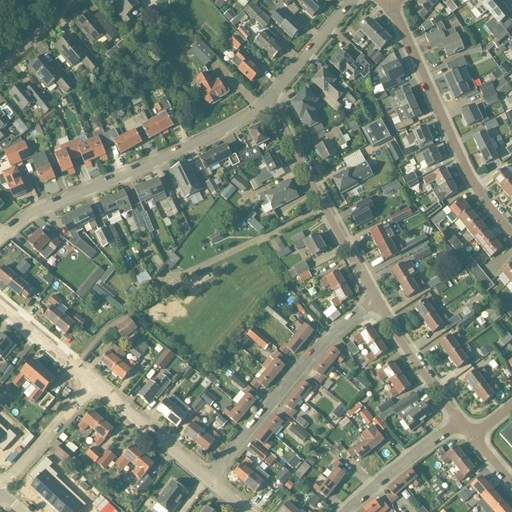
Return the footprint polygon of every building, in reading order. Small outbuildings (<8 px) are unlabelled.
[(135,2),(132,0),(113,0),(115,1),(110,5),(126,25),(133,19),(129,14),(139,6),(135,2)] [(225,4),(220,0),(215,5),(220,10),(225,4)] [(319,0),(295,0),(301,5),(300,6),(313,18),(325,5),(319,0)] [(422,0),(418,5),(420,7),(415,12),(422,19),(433,8),(439,14),(445,9),(435,0),(422,0)] [(458,9),(450,0),(445,5),(447,8),(452,13),(452,14),(458,9)] [(497,0),(489,0),(484,5),(480,0),(472,0),(466,5),(471,11),(474,9),(480,17),(488,11),(491,14),(502,5),(497,0)] [(254,20),(264,30),(270,24),(268,22),(270,19),(263,12),(262,13),(252,3),(244,11),(253,21),(254,20)] [(491,14),(494,19),(485,26),(495,39),(484,48),(487,51),(495,45),(496,48),(501,44),(502,45),(511,37),(506,31),(505,32),(499,24),(510,15),(502,5),(491,14)] [(291,19),(290,19),(279,9),(271,18),(282,28),(281,29),(292,39),(302,29),(291,19)] [(234,27),(246,16),(242,12),(237,17),(230,10),(223,16),(234,27)] [(176,16),(170,11),(163,17),(170,23),(176,16)] [(108,22),(102,27),(90,13),(76,25),(92,44),(103,35),(109,43),(119,35),(108,22)] [(433,19),(421,26),(424,32),(436,25),(433,19)] [(371,21),(360,32),(352,41),(356,45),(360,40),(361,41),(365,37),(365,36),(366,35),(371,41),(381,31),(371,21)] [(439,31),(426,37),(431,48),(441,44),(447,57),(463,49),(461,45),(467,43),(463,34),(458,37),(457,37),(450,40),(446,32),(444,29),(442,23),(436,25),(439,31)] [(250,37),(242,27),(238,30),(246,40),(250,37)] [(227,39),(238,50),(246,42),(237,31),(234,35),(233,34),(227,39)] [(267,31),(259,39),(255,35),(250,40),(254,44),(272,61),(283,49),(277,44),(279,42),(267,31)] [(391,40),(381,31),(371,41),(376,46),(380,51),(391,40)] [(100,64),(80,41),(75,45),(68,36),(55,48),(72,68),(81,61),(90,72),(100,64)] [(200,41),(188,53),(205,68),(216,57),(200,41)] [(469,56),(482,53),(482,52),(485,51),(483,45),(480,46),(480,45),(467,48),(469,56)] [(377,65),(384,58),(378,53),(376,55),(372,51),(367,56),(377,65)] [(261,73),(248,60),(240,52),(231,62),(239,70),(238,70),(251,83),(261,73)] [(332,60),(332,62),(330,63),(342,75),(346,71),(355,80),(362,73),(366,68),(370,72),(375,67),(362,55),(354,64),(342,52),(336,57),(334,57),(332,60)] [(56,82),(65,94),(75,86),(55,62),(50,66),(43,57),(30,69),(47,89),(56,82)] [(444,76),(451,91),(465,84),(459,69),(465,67),(461,58),(445,65),(449,74),(444,76)] [(380,81),(384,92),(401,84),(399,79),(404,77),(398,62),(382,69),(386,78),(380,81)] [(505,76),(510,72),(504,64),(498,68),(505,76)] [(336,103),(345,93),(334,83),(335,82),(323,71),(312,83),(324,93),(325,92),(336,103)] [(225,86),(222,87),(218,80),(216,82),(211,73),(197,81),(202,90),(200,91),(209,107),(218,102),(217,101),(227,95),(226,95),(229,93),(225,86)] [(504,80),(493,88),(501,98),(511,90),(504,80)] [(472,81),(465,84),(451,91),(455,100),(462,96),(463,99),(478,93),(472,81)] [(483,98),(495,92),(490,83),(478,88),(483,98)] [(42,95),(35,101),(21,85),(9,95),(23,111),(34,102),(45,115),(53,109),(42,95)] [(413,98),(412,97),(409,89),(400,93),(398,89),(390,93),(392,98),(392,99),(394,103),(391,104),(395,112),(415,103),(415,102),(415,101),(413,98)] [(325,130),(321,124),(314,111),(312,107),(318,100),(306,90),(293,104),(300,119),(301,118),(312,137),(325,130)] [(359,99),(352,92),(345,98),(352,105),(359,99)] [(495,92),(483,98),(482,98),(487,108),(499,102),(495,92)] [(171,108),(165,97),(159,100),(160,103),(155,106),(159,112),(164,110),(165,112),(171,108)] [(415,103),(395,112),(400,123),(394,126),(397,131),(413,124),(412,120),(421,116),(418,109),(418,107),(416,104),(415,104),(415,103)] [(466,128),(467,127),(468,127),(481,121),(478,113),(486,110),(483,104),(475,107),(475,106),(461,113),(464,119),(462,120),(461,122),(463,127),(466,128)] [(1,131),(10,123),(0,110),(0,140),(5,136),(1,131)] [(154,121),(149,124),(143,112),(133,118),(139,129),(142,128),(149,140),(161,134),(154,121)] [(154,121),(161,134),(173,127),(166,114),(154,121)] [(139,129),(133,118),(123,124),(129,134),(125,137),(131,149),(142,143),(135,131),(139,129)] [(361,129),(372,150),(393,138),(381,118),(361,129)] [(14,124),(22,134),(28,130),(20,119),(14,124)] [(495,119),(484,125),(488,132),(499,126),(495,119)] [(360,130),(360,129),(355,121),(348,125),(353,134),(360,130)] [(246,144),(249,149),(241,152),(247,163),(261,156),(257,148),(269,142),(261,125),(249,131),(254,140),(246,144)] [(415,142),(417,145),(402,151),(405,158),(420,151),(418,147),(420,146),(420,147),(432,142),(431,140),(432,139),(430,135),(429,135),(426,127),(414,133),(414,135),(406,139),(409,145),(415,142)] [(325,136),(329,142),(317,149),(324,162),(336,155),(335,152),(347,144),(339,128),(325,136)] [(93,134),(95,139),(88,142),(95,160),(101,158),(103,163),(108,161),(106,156),(103,148),(111,145),(106,134),(105,135),(102,129),(93,134)] [(125,137),(120,139),(115,129),(106,134),(111,145),(114,144),(121,155),(131,149),(125,137)] [(494,139),(489,141),(485,133),(474,138),(480,151),(502,141),(500,137),(494,139)] [(79,139),(70,143),(72,148),(72,149),(76,160),(82,157),(85,165),(85,164),(87,170),(92,167),(91,162),(95,160),(88,142),(81,145),(79,139)] [(0,147),(4,152),(10,146),(5,140),(0,144),(0,147)] [(502,141),(480,151),(486,164),(497,159),(494,151),(498,149),(498,148),(504,145),(502,141)] [(21,162),(30,159),(23,142),(14,146),(21,162)] [(75,174),(70,162),(76,160),(72,149),(72,148),(70,143),(60,146),(62,152),(55,155),(62,174),(68,171),(70,176),(75,174)] [(241,152),(233,155),(232,156),(226,144),(213,151),(219,163),(228,158),(231,165),(235,173),(240,169),(247,164),(247,163),(241,152)] [(10,167),(21,162),(14,146),(4,152),(3,152),(10,167)] [(416,165),(420,164),(423,170),(441,162),(435,149),(413,159),(416,165)] [(219,163),(213,151),(200,158),(206,170),(204,171),(208,177),(213,174),(209,168),(219,163)] [(401,159),(398,152),(391,155),(394,163),(401,159)] [(264,160),(267,167),(256,172),(262,184),(273,178),(271,174),(283,167),(276,154),(264,160)] [(47,159),(34,165),(42,185),(55,179),(50,167),(47,159)] [(186,199),(202,191),(188,162),(172,171),(186,199)] [(373,176),(366,163),(350,172),(349,169),(333,178),(342,194),(358,185),(373,176)] [(26,192),(21,180),(15,168),(3,174),(13,198),(26,192)] [(502,189),(511,180),(511,177),(505,169),(493,178),(502,189)] [(440,188),(451,181),(445,170),(424,181),(427,187),(437,182),(440,188)] [(414,173),(402,179),(405,185),(417,179),(414,173)] [(249,187),(236,176),(231,182),(244,193),(249,187)] [(159,178),(147,183),(153,198),(155,204),(167,199),(159,178)] [(249,182),(254,191),(263,187),(258,178),(249,182)] [(205,184),(213,197),(221,193),(213,179),(205,184)] [(511,180),(502,189),(510,199),(511,196),(511,180)] [(289,181),(265,193),(264,191),(256,195),(260,203),(267,198),(277,193),(283,206),(298,198),(289,181)] [(394,191),(395,192),(402,188),(399,182),(398,183),(397,181),(388,186),(389,188),(382,192),(384,196),(394,191)] [(440,188),(433,192),(439,203),(458,193),(451,181),(440,188)] [(135,188),(141,203),(153,198),(147,183),(135,188)] [(230,197),(237,188),(231,184),(224,193),(230,197)] [(135,205),(132,207),(125,192),(113,197),(119,212),(121,216),(132,211),(134,217),(133,217),(138,230),(145,228),(135,205)] [(267,198),(260,203),(263,207),(261,208),(265,215),(274,211),(283,206),(277,193),(267,198)] [(119,212),(113,197),(101,202),(107,217),(109,221),(121,216),(119,212)] [(165,205),(172,218),(182,212),(175,200),(165,205)] [(363,210),(353,216),(359,226),(373,218),(369,213),(375,210),(369,200),(357,206),(358,207),(360,205),(363,210)] [(461,200),(450,209),(458,219),(470,210),(461,200)] [(141,203),(135,205),(145,228),(146,227),(150,236),(155,234),(146,212),(145,213),(141,203)] [(426,220),(442,209),(437,203),(427,210),(424,207),(418,210),(426,220)] [(75,213),(82,226),(89,223),(92,230),(98,227),(94,220),(95,220),(88,206),(75,213)] [(393,226),(413,216),(409,207),(389,217),(393,226)] [(479,221),(470,210),(458,219),(468,230),(479,221)] [(261,219),(251,211),(245,219),(254,227),(261,219)] [(431,221),(435,227),(442,221),(446,217),(444,214),(442,212),(431,221)] [(69,233),(72,238),(72,240),(78,237),(75,230),(76,230),(82,226),(75,213),(61,219),(68,233),(69,233)] [(487,231),(479,221),(468,230),(475,240),(487,231)] [(391,241),(397,238),(390,224),(384,227),(383,226),(371,232),(375,240),(374,241),(376,246),(378,245),(379,246),(390,240),(391,241)] [(112,225),(106,228),(116,247),(118,251),(124,248),(113,225),(112,225)] [(106,228),(95,234),(103,249),(110,245),(112,249),(116,247),(106,228)] [(494,240),(487,231),(475,240),(483,249),(494,240)] [(39,232),(28,243),(45,260),(61,243),(54,236),(49,241),(39,232)] [(221,233),(220,233),(208,239),(211,245),(223,240),(223,239),(226,238),(223,232),(221,233)] [(307,242),(305,239),(302,232),(291,238),(298,251),(306,246),(309,251),(308,252),(311,259),(313,258),(314,258),(326,251),(318,236),(307,242)] [(430,244),(429,243),(424,234),(406,245),(408,248),(407,248),(411,255),(427,245),(430,244)] [(276,251),(285,246),(279,236),(271,242),(276,251)] [(455,236),(448,242),(452,246),(459,241),(455,236)] [(379,246),(380,249),(378,250),(381,255),(383,254),(386,261),(398,255),(397,253),(403,250),(400,244),(394,247),(391,241),(390,240),(379,246)] [(494,240),(483,249),(491,259),(502,250),(494,240)] [(96,253),(81,241),(75,247),(91,260),(96,253)] [(459,241),(452,246),(455,250),(462,245),(459,241)] [(432,254),(427,245),(411,255),(416,263),(432,254)] [(465,249),(462,245),(455,250),(459,255),(465,249)] [(278,253),(281,259),(292,253),(289,247),(278,253)] [(470,274),(478,267),(470,258),(462,264),(470,274)] [(23,260),(19,265),(27,272),(31,267),(23,260)] [(163,267),(170,272),(170,273),(175,267),(168,261),(163,267)] [(298,277),(308,272),(308,271),(310,270),(305,262),(288,271),(292,279),(297,276),(298,277)] [(418,274),(414,268),(411,262),(404,265),(404,264),(392,271),(397,278),(395,279),(398,284),(400,283),(400,284),(412,277),(418,274)] [(509,283),(511,281),(511,264),(501,273),(509,283)] [(23,276),(27,272),(19,265),(15,269),(23,276)] [(116,269),(112,266),(92,290),(124,315),(141,293),(138,291),(128,303),(108,287),(111,284),(107,280),(116,269)] [(0,281),(8,287),(16,277),(4,267),(0,271),(0,281)] [(486,277),(478,267),(470,274),(478,283),(486,277)] [(136,281),(134,283),(138,291),(141,293),(146,287),(151,281),(152,280),(145,270),(136,276),(137,278),(136,279),(141,285),(139,286),(136,281)] [(308,272),(298,277),(302,284),(312,278),(308,272)] [(336,291),(345,285),(338,272),(320,283),(324,289),(332,284),(336,291)] [(16,277),(8,287),(20,298),(21,296),(26,300),(32,293),(27,288),(28,287),(16,277)] [(400,284),(402,286),(400,288),(403,292),(404,291),(409,298),(420,291),(419,290),(426,286),(422,280),(416,284),(412,277),(400,284)] [(438,277),(427,284),(431,290),(442,284),(438,277)] [(486,277),(478,283),(486,293),(494,286),(486,277)] [(158,287),(151,281),(146,287),(153,293),(158,287)] [(345,285),(336,291),(339,297),(331,301),(335,307),(352,297),(345,285)] [(101,299),(93,292),(88,299),(96,306),(101,299)] [(55,327),(63,316),(56,310),(62,303),(53,296),(48,302),(54,307),(44,318),(55,327)] [(424,321),(435,312),(431,307),(437,304),(433,298),(427,302),(426,300),(415,308),(420,315),(418,316),(421,320),(423,319),(424,321)] [(507,301),(506,299),(500,305),(504,309),(510,304),(507,301)] [(495,324),(502,318),(490,303),(483,309),(495,324)] [(325,316),(314,304),(309,308),(320,321),(325,316)] [(290,321),(270,305),(265,311),(285,328),(290,321)] [(459,330),(476,318),(472,313),(471,314),(468,309),(458,317),(461,321),(455,325),(459,330)] [(338,310),(330,316),(334,321),(342,316),(338,310)] [(424,321),(425,322),(424,323),(427,328),(429,327),(433,334),(444,326),(443,325),(449,321),(445,315),(439,319),(435,312),(424,321)] [(63,316),(55,327),(66,336),(75,325),(81,329),(86,323),(77,316),(71,323),(63,316)] [(129,318),(115,329),(123,340),(137,329),(129,318)] [(296,336),(304,344),(314,332),(300,320),(296,326),(301,331),(296,336)] [(265,351),(271,343),(254,328),(253,329),(250,326),(235,344),(241,349),(249,340),(247,338),(248,337),(265,351)] [(371,328),(358,336),(354,339),(358,345),(364,341),(368,347),(379,340),(371,328)] [(449,356),(460,349),(456,343),(462,339),(458,333),(452,337),(451,336),(440,344),(445,351),(443,352),(446,356),(448,355),(449,356)] [(503,337),(508,343),(511,340),(511,338),(508,333),(503,337)] [(0,359),(1,358),(4,360),(16,346),(1,334),(0,335),(0,359)] [(304,344),(296,336),(288,346),(285,343),(280,350),(286,354),(289,350),(295,355),(304,344)] [(508,343),(503,337),(499,340),(504,346),(508,343)] [(139,360),(149,348),(139,340),(128,352),(139,360)] [(379,340),(368,347),(372,353),(366,357),(370,363),(387,352),(379,340)] [(460,349),(449,356),(450,359),(449,360),(452,364),(453,363),(458,369),(469,362),(465,356),(471,351),(466,344),(460,349)] [(115,345),(109,352),(100,363),(105,366),(104,368),(104,370),(107,373),(109,373),(111,371),(111,372),(126,355),(115,345)] [(488,345),(480,351),(484,358),(493,352),(488,345)] [(333,347),(323,359),(331,366),(336,360),(341,364),(346,359),(333,347)] [(167,349),(161,357),(169,364),(175,356),(167,349)] [(267,371),(275,378),(286,366),(280,361),(284,357),(278,352),(272,359),(275,361),(267,371)] [(126,355),(111,372),(113,373),(112,375),(116,378),(117,377),(123,381),(131,372),(131,371),(136,365),(130,361),(125,367),(121,362),(126,355)] [(331,366),(323,359),(313,370),(318,374),(314,379),(320,384),(326,377),(327,378),(335,369),(331,366)] [(33,384),(44,371),(33,361),(13,384),(19,389),(28,379),(33,384)] [(398,368),(397,369),(392,362),(382,370),(382,371),(377,375),(381,381),(386,377),(391,383),(401,375),(400,374),(401,373),(398,368)] [(0,381),(4,384),(15,369),(9,365),(0,377),(0,381)] [(189,367),(180,376),(186,381),(192,375),(196,378),(199,375),(189,367)] [(475,391),(485,383),(481,377),(487,373),(482,367),(477,372),(476,371),(465,379),(470,385),(468,387),(472,391),(474,390),(475,391)] [(511,376),(506,368),(500,372),(506,381),(511,376)] [(44,371),(33,384),(38,388),(29,397),(35,403),(44,393),(55,380),(44,371)] [(275,378),(267,371),(259,380),(256,378),(251,384),(257,389),(261,385),(266,389),(275,378)] [(244,389),(249,383),(236,373),(231,380),(244,389)] [(401,375),(391,383),(394,389),(389,392),(393,399),(399,395),(399,396),(410,388),(406,382),(407,381),(403,377),(401,375)] [(153,378),(150,382),(138,396),(149,405),(155,398),(157,399),(171,383),(170,382),(173,379),(169,376),(166,379),(162,376),(160,378),(158,376),(153,378)] [(363,393),(369,386),(359,377),(353,384),(363,393)] [(327,391),(333,384),(329,380),(323,388),(327,391)] [(294,394),(302,400),(310,391),(312,393),(318,386),(312,381),(309,386),(304,382),(294,394)] [(475,391),(476,393),(475,395),(478,399),(479,398),(484,404),(495,396),(494,395),(500,390),(496,385),(490,389),(485,383),(475,391)] [(238,406),(246,413),(256,400),(251,396),(255,392),(249,387),(243,394),(246,396),(238,406)] [(210,407),(216,400),(207,392),(201,399),(210,407)] [(45,412),(55,399),(49,394),(39,407),(45,412)] [(302,400),(294,394),(284,405),(289,409),(285,413),(291,418),(297,412),(294,409),(302,400)] [(420,406),(417,402),(420,400),(415,394),(393,408),(397,415),(410,406),(413,411),(408,415),(409,416),(403,421),(411,432),(424,422),(423,421),(431,416),(427,410),(427,408),(425,405),(423,405),(423,404),(420,406)] [(181,403),(176,399),(171,395),(167,401),(166,400),(157,412),(167,420),(181,403)] [(199,398),(191,408),(197,413),(205,403),(199,398)] [(389,410),(390,409),(394,406),(391,401),(377,409),(381,414),(389,410)] [(181,403),(167,420),(177,429),(187,417),(191,411),(186,407),(181,403)] [(340,419),(348,409),(342,403),(334,413),(340,419)] [(359,404),(346,415),(350,419),(362,408),(359,404)] [(246,413),(238,406),(234,411),(228,407),(223,412),(237,424),(246,413)] [(209,425),(218,414),(214,410),(205,421),(209,425)] [(367,410),(361,414),(366,421),(372,417),(367,410)] [(94,431),(102,421),(91,412),(78,427),(84,432),(88,426),(94,431)] [(222,428),(227,423),(219,416),(215,421),(222,428)] [(275,417),(265,428),(273,435),(281,425),(284,427),(289,421),(283,416),(279,420),(275,417)] [(299,417),(295,422),(303,428),(307,423),(299,417)] [(195,443),(203,433),(198,429),(203,423),(197,418),(184,434),(195,443)] [(372,423),(380,432),(386,427),(379,418),(372,423)] [(104,423),(102,421),(94,431),(99,435),(94,441),(100,446),(105,440),(114,430),(108,426),(109,424),(105,421),(104,423)] [(296,424),(289,430),(303,444),(309,437),(296,424)] [(511,424),(501,435),(511,447),(511,424)] [(17,434),(21,438),(27,431),(23,427),(23,428),(17,434)] [(368,431),(361,437),(365,442),(366,441),(373,450),(384,440),(373,427),(368,431)] [(273,435),(265,428),(255,440),(269,450),(273,445),(268,440),(273,435)] [(0,452),(2,454),(16,439),(8,432),(5,436),(0,431),(0,452)] [(210,438),(203,433),(195,443),(207,453),(220,437),(214,432),(210,438)] [(366,441),(365,442),(355,450),(353,447),(352,458),(356,455),(360,460),(373,450),(366,441)] [(269,455),(252,442),(247,448),(264,461),(269,455)] [(69,443),(65,447),(62,444),(55,453),(66,463),(78,449),(72,444),(69,443)] [(132,446),(123,456),(115,464),(123,471),(130,462),(134,466),(143,456),(132,446)] [(456,466),(466,458),(457,446),(441,459),(446,465),(452,461),(456,466)] [(102,456),(93,448),(86,455),(95,463),(102,456)] [(105,470),(116,458),(108,451),(97,463),(105,470)] [(134,475),(140,480),(133,488),(141,496),(153,481),(146,475),(154,465),(143,456),(134,466),(139,469),(134,475)] [(297,467),(301,462),(295,457),(291,461),(297,467)] [(55,462),(63,469),(67,465),(59,458),(55,462)] [(451,479),(454,476),(459,482),(475,469),(466,458),(456,466),(447,474),(451,479)] [(81,464),(75,459),(70,465),(76,470),(81,464)] [(245,484),(253,474),(247,469),(252,463),(246,459),(233,474),(238,479),(238,482),(241,484),(244,483),(245,484)] [(328,480),(336,487),(346,475),(340,471),(344,466),(338,462),(333,468),(336,470),(328,480)] [(30,489),(39,497),(53,481),(45,473),(49,470),(41,463),(27,478),(34,484),(30,489)] [(305,475),(310,468),(305,464),(300,471),(305,475)] [(284,468),(276,478),(283,485),(292,475),(284,468)] [(398,479),(405,487),(412,482),(415,487),(421,482),(410,469),(398,479)] [(253,474),(245,484),(256,493),(269,477),(263,473),(259,478),(253,474)] [(483,499),(493,490),(482,477),(472,486),(483,499)] [(405,487),(398,479),(387,489),(391,494),(387,498),(391,503),(398,497),(396,496),(405,487)] [(336,487),(328,480),(323,487),(317,483),(313,488),(327,499),(336,487)] [(437,498),(445,492),(441,486),(442,485),(438,480),(429,487),(437,498)] [(39,497),(49,506),(63,490),(53,481),(39,497)] [(156,504),(157,504),(152,510),(154,511),(173,511),(188,493),(173,482),(156,504)] [(49,506),(55,511),(61,511),(73,499),(63,490),(49,506)] [(467,490),(464,493),(469,499),(472,496),(467,491),(467,490)] [(493,490),(483,499),(494,511),(504,503),(493,490)] [(313,508),(320,500),(314,495),(307,503),(313,508)] [(298,511),(293,508),(298,502),(292,497),(279,511),(298,511)] [(80,511),(84,509),(73,499),(61,511),(80,511)] [(386,511),(390,510),(387,507),(382,501),(378,505),(374,500),(362,510),(363,511),(386,511)] [(511,511),(504,503),(494,511),(493,511),(511,511)]
